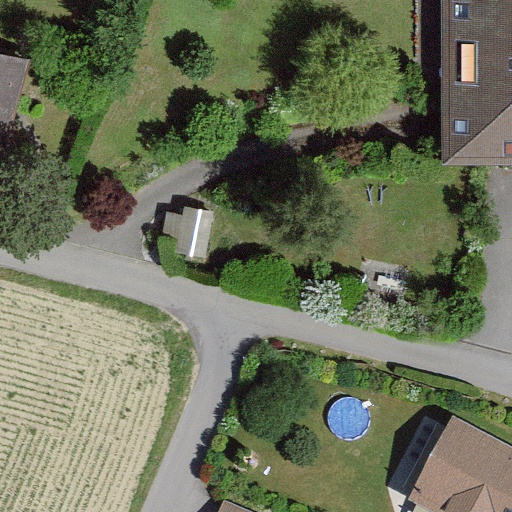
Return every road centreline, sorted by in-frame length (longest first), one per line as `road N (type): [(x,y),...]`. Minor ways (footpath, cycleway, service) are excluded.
road 1 (residential): [(234,300),(511,367)]
road 2 (residential): [(0,245),(234,300)]
road 3 (residential): [(234,300),(148,511)]
